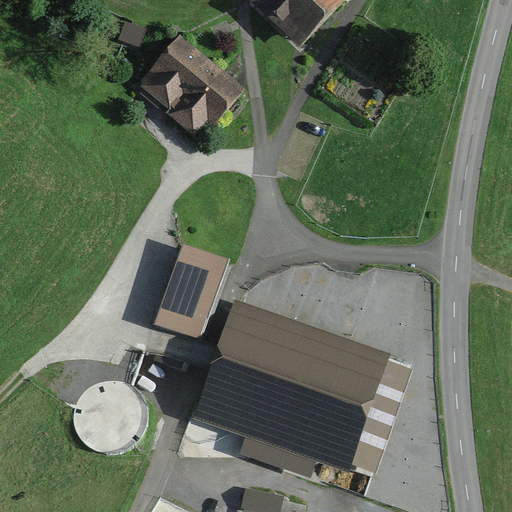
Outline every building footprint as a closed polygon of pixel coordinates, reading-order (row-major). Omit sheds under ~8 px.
[(245,0),(245,1),(301,53),(350,0),(245,0)] [(181,38),(137,88),(196,139),(208,125),(214,131),(246,94),(181,38)] [(183,249),(155,329),(201,346),(230,266),(183,249)] [(236,303),(194,423),(350,477),(392,358),(236,303)] [(246,484),(241,506),(265,511),(279,511),(284,493),(246,484)]
